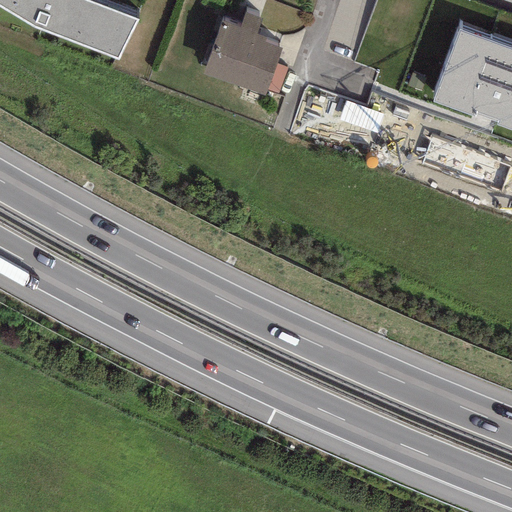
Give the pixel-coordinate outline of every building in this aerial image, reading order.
[(117,59),(137,20),(84,0),(0,0),(0,6),(33,27),(117,59)] [(239,29),(220,22),(202,75),(265,96),(267,90),(276,64),(281,48),(264,43),(266,37),(257,34),(262,19),(245,13),(239,29)] [(511,130),(511,49),(458,30),(432,101),(511,130)] [(287,67),(276,64),(267,90),(278,94),(287,67)] [(510,168),(431,137),(420,164),(500,195),(510,168)]
